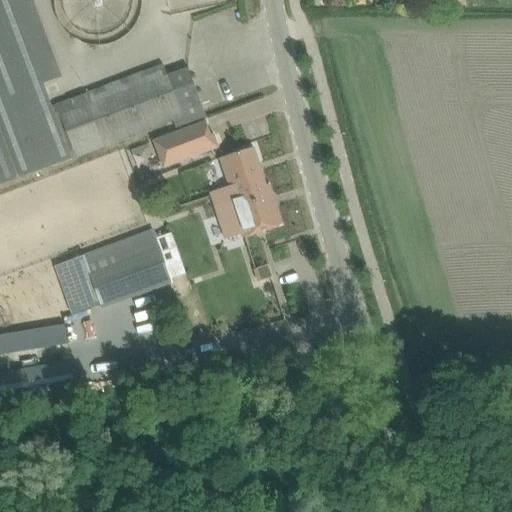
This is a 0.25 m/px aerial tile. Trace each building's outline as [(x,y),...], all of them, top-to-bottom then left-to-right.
[(0,0),(0,186),(71,159),(43,85),(63,77),(33,0),(0,0)] [(167,76),(163,65),(56,106),(76,158),(173,121),(176,129),(207,117),(188,68),(167,76)] [(204,122),(168,136),(178,163),(217,148),(212,134),(209,135),(204,122)] [(253,148),(234,154),(221,158),(230,187),(211,193),(228,244),(282,227),(269,186),(266,187),(253,148)] [(83,255),(55,266),(72,314),(73,314),(75,318),(90,314),(88,309),(171,280),(152,229),(83,254),(83,255)] [(75,365),(79,392),(142,382),(138,355),(75,365)]
